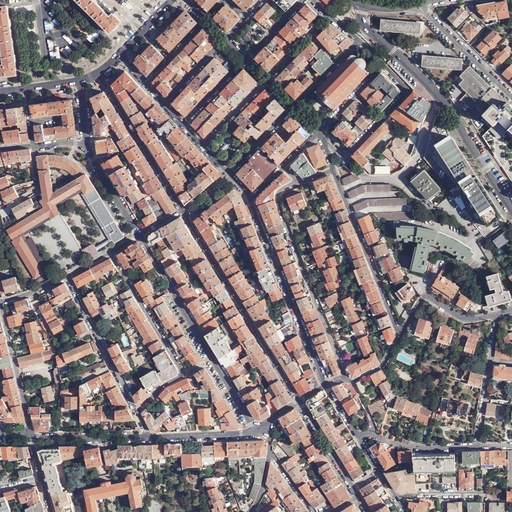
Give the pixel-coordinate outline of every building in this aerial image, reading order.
[(76,0),(109,33),(120,21),(112,13),(109,16),(92,0),(76,0)] [(195,0),(207,12),(218,0),(195,0)] [(246,11),(255,2),(252,0),(243,0),(239,5),(246,11)] [(273,0),(274,1),(283,9),(287,12),(298,0),(273,0)] [(505,1),(495,3),(498,19),(508,17),(505,1)] [(488,22),(498,20),(498,19),(495,3),(477,6),(478,12),(488,22)] [(269,6),(267,4),(260,11),(269,19),(275,12),(269,6)] [(221,24),(233,12),(226,5),(214,18),(221,24)] [(307,5),(300,12),(311,22),(318,15),(307,5)] [(0,64),(0,65),(2,76),(16,74),(7,6),(0,6),(0,34),(4,64),(0,64)] [(178,18),(185,10),(182,7),(174,14),(178,18)] [(456,27),(468,14),(462,8),(459,10),(458,9),(448,19),(456,27)] [(197,23),(185,10),(178,18),(190,30),(197,23)] [(269,19),(260,11),(254,17),(268,30),(271,27),(266,22),(269,19)] [(239,18),(233,12),(221,24),(227,31),(239,18)] [(300,12),(294,18),(308,32),(309,31),(306,28),(309,24),(312,27),(314,25),(311,22),(300,12)] [(183,38),(190,30),(178,18),(171,25),(183,38)] [(291,21),(286,26),(297,36),(300,39),(308,32),(294,18),(291,21)] [(381,24),(380,30),(419,34),(420,28),(424,29),(424,22),(417,21),(416,23),(386,20),(386,18),(380,18),(380,24),(381,24)] [(176,45),(183,38),(171,25),(163,33),(176,45)] [(330,25),(324,31),(343,50),(352,42),(330,25)] [(470,40),(478,32),(470,25),(466,29),(464,27),(461,30),(467,36),(466,37),(470,40)] [(286,26),(280,33),(291,43),(297,36),(286,26)] [(203,28),(193,39),(200,46),(202,44),(205,41),(210,35),(203,28)] [(492,46),(500,37),(493,30),(487,37),(485,36),(482,40),(483,41),(477,47),(484,54),(490,48),(491,50),(493,48),(492,46)] [(343,50),(324,31),(317,38),(336,58),(343,50)] [(169,52),(176,45),(163,33),(157,39),(163,46),(169,52)] [(280,46),(286,53),(294,46),(291,43),(280,33),(273,39),(280,46)] [(202,44),(200,46),(199,48),(201,50),(198,52),(196,50),(191,56),(197,63),(215,43),(216,42),(210,35),(205,41),(207,43),(205,46),(202,44)] [(200,46),(193,39),(184,49),(191,56),(196,50),(199,48),(200,46)] [(266,47),(272,53),(280,46),(273,39),(268,45),(266,47)] [(306,50),(301,54),(309,62),(316,56),(322,49),(314,41),(306,50)] [(152,45),(143,54),(155,67),(164,57),(152,45)] [(272,53),(279,60),(286,53),(280,46),(272,53)] [(255,59),(261,65),(272,53),(266,47),(255,59)] [(191,56),(184,49),(179,55),(186,62),(192,68),(197,63),(191,56)] [(316,56),(309,62),(318,72),(320,74),(333,62),(322,49),(316,56)] [(501,64),(509,55),(503,49),(500,52),(498,50),(493,56),(495,57),(491,61),(496,65),(499,62),(501,64)] [(272,53),(261,65),(268,72),(279,60),(272,53)] [(155,67),(143,54),(135,62),(147,76),(155,67)] [(309,62),(301,54),(294,61),(302,69),(309,62)] [(341,65),(315,92),(333,110),(334,111),(360,84),(360,83),(360,82),(367,75),(368,75),(369,74),(370,72),(370,70),(369,68),(367,67),(366,67),(367,64),(367,62),(365,60),(363,58),(362,58),(360,58),(358,58),(356,55),(355,55),(353,54),(351,55),(349,57),(350,57),(342,65),(341,65)] [(422,66),(461,70),(462,59),(427,56),(428,55),(422,54),(421,61),(422,61),(422,66)] [(186,62),(179,55),(173,61),(180,68),(181,67),(182,66),(186,62)] [(215,57),(205,68),(213,75),(218,82),(229,71),(215,57)] [(180,68),(173,61),(167,67),(182,78),(186,74),(180,68)] [(302,69),(294,61),(287,68),(295,76),(302,69)] [(192,68),(186,62),(182,66),(188,72),(192,68)] [(502,73),(511,82),(511,80),(511,65),(502,73)] [(466,104),(471,109),(475,105),(492,88),(469,66),(460,76),(464,80),(472,88),(466,93),(460,100),(466,104)] [(182,78),(167,67),(153,82),(157,87),(163,82),(164,83),(165,81),(166,82),(167,81),(168,82),(173,77),(172,76),(174,74),(177,76),(175,78),(176,78),(174,81),(177,84),(182,78)] [(114,68),(109,72),(112,76),(117,72),(114,68)] [(213,75),(205,68),(198,75),(206,82),(213,75)] [(295,76),(287,68),(276,79),(285,89),(292,82),(291,82),(292,80),(291,79),(293,77),(295,76)] [(244,69),(234,79),(241,87),(247,93),(257,82),(244,69)] [(126,71),(118,78),(125,86),(125,88),(130,95),(134,92),(140,87),(126,71)] [(311,78),(304,71),(297,78),(307,88),(313,81),(311,78)] [(382,74),(371,84),(377,90),(381,87),(387,94),(385,97),(374,107),(380,112),(400,91),(382,74)] [(206,82),(198,75),(189,85),(196,92),(203,85),(206,82)] [(218,82),(213,75),(206,82),(203,85),(210,91),(218,82)] [(125,86),(118,78),(111,85),(121,102),(128,97),(123,89),(125,88),(125,86)] [(292,82),(285,89),(295,99),(307,88),(297,78),(292,83),(292,82)] [(234,79),(226,88),(234,94),(241,87),(234,79)] [(460,87),(466,93),(472,88),(464,80),(460,84),(460,87)] [(163,82),(157,87),(165,96),(172,89),(166,84),(165,85),(164,83),(163,82)] [(377,90),(371,84),(361,94),(367,100),(377,90)] [(196,92),(189,85),(172,103),(179,110),(189,100),(196,92)] [(195,106),(210,91),(203,85),(196,92),(189,100),(195,106)] [(149,96),(140,87),(134,92),(130,95),(138,104),(149,96)] [(241,87),(234,94),(241,99),(247,93),(241,87)] [(224,89),(219,95),(227,101),(233,95),(234,94),(226,88),(224,89)] [(511,107),(498,93),(492,88),(475,105),(490,128),(488,131),(495,138),(496,137),(497,138),(499,136),(500,136),(506,130),(508,129),(511,133),(511,107)] [(265,89),(255,100),(265,108),(266,107),(267,108),(274,99),(265,89)] [(377,90),(367,100),(371,104),(374,107),(385,97),(377,90)] [(399,107),(420,122),(423,124),(432,105),(422,97),(414,91),(399,107)] [(103,107),(111,102),(104,92),(90,97),(97,113),(102,108),(103,107)] [(233,95),(227,101),(234,106),(241,99),(234,94),(233,95)] [(227,101),(219,95),(212,101),(221,108),(227,101)] [(156,104),(149,96),(138,104),(139,105),(147,113),(156,104)] [(128,97),(121,102),(125,109),(131,117),(140,112),(141,111),(139,109),(137,111),(132,104),(133,103),(132,101),(131,102),(128,97)] [(285,109),(274,99),(267,108),(270,111),(277,117),(285,109)] [(61,101),(62,113),(63,113),(73,111),(71,100),(61,101)] [(189,100),(179,110),(185,117),(195,106),(189,100)] [(265,108),(255,100),(244,110),(256,117),(259,114),(261,116),(262,114),(261,112),(263,110),(265,108)] [(48,103),(49,115),(62,113),(61,101),(48,103)] [(221,108),(212,101),(206,108),(214,114),(217,112),(221,108)] [(234,106),(227,101),(221,108),(228,113),(234,106)] [(354,101),(342,114),(348,120),(352,117),(352,113),(351,112),(353,110),(356,113),(359,110),(363,114),(355,123),(356,124),(362,130),(375,118),(367,111),(358,101),(357,101),(357,102),(355,102),(355,101),(354,101)] [(112,123),(120,118),(111,102),(103,107),(102,108),(107,115),(112,123)] [(31,106),(33,117),(40,116),(40,117),(43,117),(43,116),(49,115),(48,103),(43,104),(31,106)] [(165,113),(156,104),(147,113),(143,115),(145,117),(148,121),(152,125),(155,123),(165,113)] [(24,106),(16,107),(18,122),(26,121),(24,106)] [(11,108),(7,108),(9,125),(17,124),(17,122),(18,122),(16,107),(11,108)] [(394,118),(397,120),(409,128),(408,132),(411,133),(413,131),(418,124),(420,122),(399,107),(391,115),(394,118)] [(5,109),(0,109),(0,123),(1,126),(9,125),(7,108),(5,109)] [(214,114),(206,108),(200,115),(207,121),(214,114)] [(228,113),(221,108),(217,112),(214,114),(221,120),(228,113)] [(263,132),(277,117),(270,111),(267,108),(264,111),(267,114),(261,121),(256,125),(263,132)] [(256,117),(244,110),(242,113),(256,125),(261,121),(256,117)] [(73,111),(63,113),(63,117),(61,117),(62,122),(64,122),(64,126),(75,125),(74,119),(73,111)] [(140,112),(131,117),(137,128),(145,123),(146,122),(144,118),(145,117),(143,115),(142,116),(140,112)] [(104,128),(112,123),(107,115),(100,118),(97,113),(93,116),(95,136),(109,135),(107,131),(104,128)] [(165,123),(170,119),(165,113),(155,123),(158,127),(156,130),(157,132),(162,126),(165,123)] [(256,125),(242,113),(235,120),(251,134),(256,139),(263,132),(256,125)] [(221,120),(214,114),(207,121),(214,127),(217,123),(221,120)] [(207,121),(200,115),(191,124),(198,131),(207,121)] [(118,142),(130,134),(120,118),(112,123),(104,128),(107,131),(114,127),(116,132),(110,135),(110,136),(111,138),(115,143),(118,142)] [(290,118),(283,125),(292,135),(302,126),(294,118),(290,118)] [(388,118),(382,124),(388,129),(397,120),(394,118),(391,120),(388,118)] [(168,135),(177,127),(170,119),(165,123),(162,126),(157,132),(161,136),(160,137),(164,141),(167,135),(168,135)] [(251,134),(235,120),(228,127),(245,142),(251,134)] [(17,122),(17,124),(18,127),(21,127),(21,131),(20,131),(20,134),(28,133),(26,121),(18,122),(17,122)] [(207,121),(198,131),(204,137),(208,133),(214,127),(207,121)] [(342,141),(347,146),(362,131),(362,130),(356,124),(351,130),(343,122),(339,125),(338,123),(335,127),(336,128),(332,131),(337,136),(337,135),(342,141)] [(145,123),(137,128),(163,170),(173,165),(172,162),(159,141),(157,139),(160,137),(161,136),(157,132),(156,130),(155,129),(152,131),(150,128),(149,129),(145,123)] [(43,124),(34,125),(35,133),(44,132),(43,128),(43,124)] [(388,129),(382,124),(360,147),(366,154),(389,130),(388,129)] [(64,126),(55,127),(57,137),(76,135),(75,125),(64,126)] [(291,137),(298,144),(299,145),(310,134),(302,126),(292,135),(291,137)] [(55,127),(43,128),(44,132),(45,138),(57,137),(55,127)] [(177,146),(186,137),(177,127),(168,135),(173,142),(177,146)] [(21,142),(20,134),(20,131),(20,129),(2,132),(3,136),(6,145),(21,142)] [(44,132),(35,133),(36,141),(45,141),(45,138),(44,132)] [(286,142),(276,132),(269,140),(287,156),(298,144),(291,137),(286,142)] [(29,141),(28,133),(20,134),(21,142),(29,141)] [(126,152),(137,145),(130,134),(118,142),(123,151),(125,153),(126,152)] [(186,155),(195,147),(186,137),(177,146),(176,147),(185,157),(186,155)] [(412,157),(412,156),(402,148),(406,144),(397,137),(393,141),(392,140),(385,147),(387,149),(383,153),(391,160),(395,157),(403,164),(405,165),(412,157)] [(119,150),(115,143),(111,138),(107,139),(108,152),(119,150)] [(414,149),(417,140),(411,138),(407,146),(414,149)] [(476,176),(451,138),(437,149),(461,187),(452,192),(478,233),(503,217),(476,176)] [(107,139),(95,140),(97,153),(98,156),(103,155),(103,157),(106,156),(105,152),(108,152),(107,139)] [(287,156),(269,140),(261,148),(278,164),(287,156)] [(173,149),(174,149),(170,145),(168,142),(166,143),(172,151),(173,149)] [(307,148),(303,153),(307,158),(309,157),(311,159),(312,159),(316,168),(326,164),(319,144),(307,148)] [(133,163),(143,156),(137,145),(126,152),(131,163),(133,163)] [(192,161),(201,153),(195,147),(186,155),(192,161)] [(366,154),(360,147),(352,156),(363,167),(371,158),(366,154)] [(278,164),(261,148),(247,163),(252,169),(263,180),(273,170),(278,164)] [(30,149),(18,150),(21,163),(21,165),(22,168),(27,168),(33,167),(32,163),(23,164),(23,161),(32,160),(30,149)] [(171,151),(178,162),(180,160),(173,149),(172,151),(171,151)] [(18,150),(8,151),(10,161),(10,162),(19,161),(19,163),(21,163),(18,150)] [(8,151),(2,152),(3,161),(4,163),(10,162),(10,161),(8,151)] [(127,164),(130,163),(125,153),(121,155),(127,165),(127,164)] [(203,169),(210,163),(201,153),(192,161),(191,162),(200,172),(203,169)] [(307,158),(303,153),(291,165),(291,166),(302,178),(316,172),(307,158)] [(53,155),(45,155),(40,156),(38,156),(44,199),(52,194),(49,167),(54,167),(62,169),(67,171),(70,174),(76,180),(85,175),(82,170),(78,166),(74,162),(72,160),(67,158),(63,156),(58,155),(53,155)] [(107,158),(101,161),(109,175),(124,166),(117,155),(109,160),(107,158)] [(145,183),(156,177),(143,156),(133,163),(138,171),(136,173),(136,174),(136,175),(137,175),(138,175),(140,174),(145,183)] [(176,163),(173,165),(163,170),(174,188),(182,184),(184,183),(187,181),(192,178),(194,177),(194,176),(193,176),(189,170),(188,168),(182,172),(176,163)] [(221,175),(210,163),(203,169),(214,181),(221,175)] [(252,169),(247,163),(236,174),(242,180),(252,169)] [(376,167),(376,175),(391,175),(401,170),(398,163),(389,167),(376,167)] [(124,166),(109,175),(117,187),(132,178),(125,165),(124,166)] [(214,181),(203,169),(200,172),(199,173),(199,174),(199,175),(195,178),(204,189),(214,181)] [(252,169),(242,180),(252,191),(263,180),(252,169)] [(424,170),(411,181),(418,190),(427,200),(441,189),(424,170)] [(284,172),(276,179),(282,185),(288,182),(289,178),(284,172)] [(44,199),(40,201),(46,208),(30,217),(8,230),(14,241),(13,241),(34,278),(42,274),(43,274),(43,273),(41,269),(35,259),(24,241),(22,237),(20,235),(50,217),(51,220),(52,219),(53,220),(60,216),(59,215),(61,214),(56,207),(54,204),(81,188),(83,191),(111,238),(113,241),(114,243),(124,237),(86,174),(85,175),(76,180),(52,194),(44,199)] [(358,176),(353,174),(342,179),(345,186),(360,179),(358,176)] [(308,183),(311,190),(312,193),(324,189),(325,189),(330,200),(339,197),(332,177),(328,175),(308,183)] [(0,188),(1,190),(13,186),(7,176),(5,176),(0,177),(0,188)] [(152,194),(163,188),(156,177),(145,183),(143,184),(144,185),(141,186),(138,188),(144,197),(144,198),(145,198),(152,194)] [(194,197),(204,189),(195,178),(194,177),(192,178),(193,180),(187,187),(189,190),(194,197)] [(138,188),(132,178),(117,187),(123,198),(128,195),(138,188)] [(282,185),(276,179),(258,197),(257,202),(258,206),(274,200),(274,191),(276,189),(282,185)] [(308,183),(301,186),(303,193),(311,190),(308,183)] [(174,188),(179,196),(186,192),(182,184),(174,188)] [(366,185),(348,193),(350,199),(366,192),(391,191),(390,184),(366,185)] [(7,203),(19,197),(13,186),(1,190),(0,191),(7,203)] [(80,192),(83,191),(81,188),(54,204),(56,207),(80,192)] [(138,188),(128,195),(133,204),(144,197),(138,188)] [(177,210),(163,188),(152,194),(154,199),(150,201),(150,200),(147,202),(149,205),(152,210),(153,213),(157,220),(165,217),(177,210)] [(233,189),(227,194),(233,205),(235,208),(240,219),(249,215),(242,198),(233,189)] [(184,205),(194,197),(189,190),(186,192),(179,196),(184,205)] [(109,239),(111,238),(83,191),(80,192),(109,239)] [(307,205),(301,192),(286,198),(291,211),(307,205)] [(233,205),(227,194),(216,203),(223,213),(233,205)] [(19,218),(31,212),(28,208),(36,204),(32,197),(13,208),(19,218)] [(344,207),(339,197),(330,200),(324,203),(326,206),(328,205),(329,208),(323,211),(325,215),(334,211),(344,207)] [(147,202),(145,198),(144,198),(137,203),(141,210),(143,209),(149,205),(147,202)] [(368,199),(352,206),(355,212),(369,206),(406,205),(406,204),(406,198),(368,199)] [(274,200),(258,206),(261,213),(277,207),(274,200)] [(223,213),(216,203),(207,211),(211,216),(213,220),(217,224),(218,225),(222,221),(218,216),(219,215),(220,216),(223,213)] [(147,216),(153,213),(152,210),(149,205),(143,209),(147,216)] [(277,207),(261,213),(267,228),(281,223),(277,207)] [(349,220),(344,207),(334,211),(335,214),(332,215),(336,226),(349,220)] [(240,219),(235,208),(232,210),(234,214),(234,215),(233,217),(232,218),(231,218),(230,218),(229,218),(228,218),(227,215),(223,214),(228,225),(235,221),(240,219)] [(211,216),(207,211),(202,215),(206,220),(211,216)] [(414,212),(373,213),(379,220),(415,219),(414,212)] [(157,220),(153,213),(147,216),(142,219),(146,226),(157,220)] [(358,219),(364,234),(375,230),(369,214),(358,219)] [(206,220),(202,215),(194,221),(201,232),(209,225),(206,220)] [(252,223),(249,215),(240,219),(235,221),(239,229),(241,228),(252,223)] [(22,237),(24,236),(51,220),(50,217),(20,235),(22,237)] [(181,217),(168,224),(173,232),(185,224),(181,217)] [(354,234),(349,220),(336,226),(341,240),(354,234)] [(257,234),(252,223),(241,228),(246,239),(257,234)] [(281,223),(267,228),(269,232),(271,237),(279,234),(284,233),(281,223)] [(308,227),(311,237),(322,233),(318,223),(308,227)] [(166,225),(160,229),(165,236),(173,232),(168,224),(166,225)] [(173,232),(165,236),(164,237),(168,244),(169,246),(168,246),(173,254),(174,253),(195,240),(185,224),(173,232)] [(209,225),(201,232),(202,234),(206,240),(214,234),(212,230),(215,228),(212,224),(210,226),(209,225)] [(364,234),(368,244),(373,242),(373,241),(381,238),(377,227),(375,230),(364,234)] [(460,258),(478,273),(483,267),(471,257),(474,253),(465,246),(460,243),(452,239),(432,231),(412,227),(409,227),(396,227),(397,240),(405,240),(404,241),(408,242),(408,240),(418,241),(414,258),(412,258),(412,260),(410,270),(424,273),(426,265),(428,265),(429,262),(427,261),(431,244),(440,248),(440,249),(443,251),(443,249),(457,256),(456,258),(459,260),(460,258)] [(214,234),(218,240),(221,237),(220,236),(215,228),(212,230),(214,234)] [(148,239),(152,245),(154,243),(157,241),(164,237),(165,236),(160,229),(150,235),(148,239)] [(308,241),(312,251),(319,248),(318,245),(326,243),(324,236),(327,235),(326,231),(322,233),(311,237),(308,238),(309,240),(308,241)] [(500,232),(492,238),(498,246),(506,240),(500,232)] [(214,234),(206,240),(210,246),(218,240),(214,234)] [(261,246),(257,234),(246,239),(249,246),(247,247),(247,248),(241,251),(242,253),(245,252),(251,250),(261,246)] [(279,234),(271,237),(275,246),(282,243),(286,242),(284,238),(281,239),(279,234)] [(359,245),(354,234),(341,240),(345,251),(359,245)] [(372,246),(376,256),(385,253),(386,256),(393,253),(390,247),(387,249),(384,241),(386,241),(383,236),(381,238),(377,242),(377,244),(372,246)] [(41,269),(45,267),(48,265),(31,237),(27,240),(24,241),(35,259),(41,269)] [(160,247),(155,250),(156,251),(160,249),(161,248),(168,244),(164,237),(157,241),(160,247)] [(218,240),(210,246),(215,254),(226,246),(221,237),(218,240)] [(97,251),(113,241),(111,238),(109,239),(95,247),(97,251)] [(495,255),(485,239),(478,243),(489,261),(495,255)] [(174,253),(177,258),(185,253),(188,258),(189,257),(201,250),(195,240),(174,253)] [(139,241),(126,249),(134,263),(136,266),(140,263),(149,258),(139,241)] [(282,243),(275,246),(277,252),(285,249),(284,246),(289,244),(287,241),(286,242),(282,243)] [(87,259),(98,252),(97,251),(95,247),(94,245),(93,244),(92,244),(91,244),(82,250),(84,253),(86,257),(87,259)] [(168,244),(161,248),(163,250),(161,251),(166,258),(173,254),(168,246),(169,246),(168,244)] [(315,257),(317,262),(318,262),(321,260),(327,258),(324,249),(327,248),(328,250),(332,248),(330,244),(319,248),(312,251),(310,252),(313,257),(315,257)] [(363,255),(359,245),(345,251),(346,251),(350,261),(363,255)] [(215,254),(219,262),(232,255),(226,246),(215,254)] [(259,270),(270,266),(261,246),(251,250),(259,270)] [(134,263),(126,249),(116,255),(127,272),(133,268),(131,265),(134,263)] [(285,249),(277,252),(280,259),(288,256),(285,249)] [(205,258),(201,250),(189,257),(194,265),(205,258)] [(252,273),(255,272),(245,252),(242,253),(245,260),(246,262),(249,267),(252,273)] [(77,262),(86,257),(84,253),(75,259),(77,262)] [(166,258),(161,261),(166,268),(178,260),(177,258),(174,253),(173,254),(166,258)] [(219,262),(225,271),(237,264),(232,255),(219,262)] [(280,259),(283,266),(296,261),(293,255),(288,256),(280,259)] [(353,270),(366,264),(363,255),(350,261),(353,270)] [(318,262),(320,268),(317,269),(318,271),(319,270),(332,266),(335,265),(337,264),(334,256),(327,259),(328,262),(322,264),(321,261),(318,262)] [(375,263),(380,274),(388,271),(401,266),(399,263),(396,265),(392,256),(375,263)] [(110,258),(99,264),(104,273),(110,270),(111,272),(116,269),(112,263),(113,263),(111,259),(110,260),(110,258)] [(153,267),(149,258),(140,263),(145,272),(153,267)] [(210,266),(205,258),(194,265),(199,273),(210,266)] [(178,260),(166,268),(172,277),(181,272),(182,271),(179,267),(181,266),(180,263),(178,260)] [(283,266),(285,272),(295,269),(298,267),(296,261),(283,266)] [(104,273),(99,264),(90,269),(95,278),(95,279),(96,282),(100,280),(98,277),(104,273)] [(226,274),(229,278),(242,271),(237,264),(225,271),(226,274)] [(306,267),(309,275),(317,271),(314,264),(306,267)] [(359,284),(372,278),(366,264),(353,270),(359,284)] [(43,274),(42,274),(45,278),(57,270),(55,266),(47,271),(43,273),(43,274)] [(211,267),(210,266),(199,273),(203,281),(215,274),(211,267)] [(268,291),(269,291),(278,286),(270,266),(259,270),(255,272),(252,273),(255,278),(263,294),(265,293),(266,292),(257,275),(259,274),(260,276),(262,275),(262,278),(261,278),(262,281),(263,281),(268,291)] [(320,271),(324,282),(338,276),(339,275),(335,266),(332,266),(320,271)] [(401,266),(388,271),(393,282),(404,277),(399,268),(401,267),(401,266)] [(133,268),(127,272),(129,276),(137,272),(135,267),(133,268)] [(439,292),(441,293),(450,280),(442,275),(446,269),(443,267),(431,287),(433,288),(433,289),(439,292)] [(95,278),(90,269),(73,278),(78,287),(95,278)] [(184,271),(187,276),(189,275),(191,278),(192,277),(188,269),(184,271)] [(285,272),(288,279),(301,274),(300,271),(296,273),(295,269),(285,272)] [(242,271),(229,278),(233,284),(245,277),(247,276),(244,270),(242,271)] [(181,272),(172,277),(176,284),(184,278),(185,278),(181,272)] [(488,305),(510,300),(509,290),(503,292),(498,273),(487,276),(490,288),(495,287),(497,293),(486,295),(488,305)] [(220,282),(215,274),(203,281),(205,284),(202,286),(205,291),(210,288),(220,282)] [(288,279),(291,286),(300,283),(298,279),(303,277),(301,274),(288,279)] [(0,286),(0,288),(1,293),(19,288),(16,276),(9,278),(2,280),(4,285),(0,286)] [(184,278),(176,284),(178,288),(186,281),(187,280),(188,280),(186,277),(185,278),(184,278)] [(245,277),(233,284),(236,289),(248,282),(245,277)] [(325,283),(328,290),(339,284),(340,283),(339,281),(343,280),(342,277),(340,277),(325,283)] [(362,293),(375,287),(372,278),(359,284),(361,290),(362,293)] [(126,285),(122,279),(112,283),(115,290),(126,285)] [(143,298),(153,292),(145,280),(142,281),(141,280),(138,282),(134,284),(143,298)] [(449,298),(451,299),(459,287),(450,280),(441,293),(443,294),(443,295),(449,299),(449,298)] [(186,281),(178,288),(183,296),(194,288),(196,287),(196,285),(195,284),(189,287),(186,281)] [(225,289),(220,282),(210,288),(214,295),(215,295),(216,294),(225,289)] [(248,282),(236,289),(240,295),(252,287),(248,282)] [(68,290),(64,283),(53,288),(55,293),(52,294),(52,296),(50,296),(50,295),(51,293),(50,290),(46,292),(49,299),(50,300),(51,299),(68,290)] [(107,297),(114,294),(109,283),(107,284),(101,286),(107,297)] [(291,286),(294,293),(303,290),(302,289),(305,287),(305,286),(301,287),(300,283),(291,286)] [(408,283),(395,292),(402,303),(415,293),(412,289),(413,288),(411,286),(410,287),(408,283)] [(273,300),(282,297),(278,286),(269,291),(273,300)] [(252,287),(240,295),(244,302),(256,295),(252,287)] [(376,288),(375,287),(362,293),(367,304),(380,298),(376,288)] [(183,296),(187,303),(199,296),(198,295),(194,288),(183,296)] [(229,297),(225,289),(216,294),(218,298),(219,297),(222,302),(229,297)] [(294,293),(297,299),(307,295),(305,289),(303,290),(294,293)] [(51,299),(50,300),(51,303),(59,299),(60,301),(64,299),(63,298),(70,294),(68,290),(51,299)] [(123,302),(133,297),(129,290),(127,291),(120,295),(119,295),(123,302)] [(319,300),(322,307),(330,302),(335,300),(346,294),(344,290),(337,294),(335,291),(319,300)] [(88,295),(83,298),(90,311),(99,306),(98,303),(92,291),(87,294),(88,295)] [(150,303),(161,296),(159,293),(155,296),(153,292),(143,298),(147,305),(150,303)] [(187,303),(192,311),(204,302),(203,300),(201,301),(200,299),(203,298),(206,302),(207,301),(203,295),(202,293),(198,295),(199,296),(187,303)] [(471,304),(474,306),(478,302),(474,299),(472,302),(461,293),(458,296),(460,297),(456,303),(466,310),(471,304)] [(297,299),(302,312),(314,307),(310,294),(307,295),(297,299)] [(342,304),(344,307),(352,303),(350,299),(352,298),(351,294),(337,301),(339,305),(342,304)] [(248,309),(260,301),(256,295),(244,302),(248,309)] [(164,302),(161,296),(150,303),(153,308),(154,308),(164,302)] [(125,308),(137,302),(133,297),(123,302),(120,304),(118,305),(120,307),(125,304),(126,306),(124,307),(125,308)] [(225,310),(234,304),(229,297),(222,302),(220,303),(223,310),(220,312),(220,313),(225,310)] [(11,309),(13,315),(17,313),(17,312),(32,308),(30,302),(28,298),(14,302),(15,306),(13,307),(13,308),(11,309)] [(266,312),(270,309),(265,298),(260,301),(248,309),(255,320),(266,312)] [(385,310),(380,298),(367,304),(368,307),(369,306),(372,314),(385,310)] [(30,302),(32,308),(32,309),(40,305),(38,299),(30,302)] [(68,311),(76,307),(73,300),(65,304),(68,311)] [(32,309),(33,310),(39,307),(46,320),(44,321),(43,320),(39,321),(41,325),(45,323),(47,322),(57,317),(59,316),(57,312),(53,313),(47,301),(40,305),(32,309)] [(192,311),(197,319),(211,309),(212,309),(207,301),(206,302),(204,302),(192,311)] [(90,311),(92,316),(100,312),(101,315),(110,311),(113,317),(117,315),(116,313),(113,307),(111,303),(107,304),(106,302),(99,306),(90,311)] [(128,316),(141,309),(137,302),(125,308),(124,309),(128,316)] [(170,312),(164,302),(154,308),(160,318),(170,312)] [(352,303),(344,307),(348,315),(355,312),(358,310),(357,309),(356,307),(355,308),(352,303)] [(239,312),(234,304),(225,310),(228,315),(227,316),(229,319),(230,318),(239,312)] [(302,312),(304,317),(317,312),(314,307),(302,312)] [(142,311),(141,309),(128,316),(126,317),(132,327),(135,326),(147,319),(142,311)] [(197,319),(201,326),(214,318),(210,312),(211,310),(211,309),(197,319)] [(442,311),(438,309),(434,315),(439,318),(442,311)] [(276,331),(292,321),(288,310),(283,313),(285,321),(282,322),(282,323),(280,324),(279,323),(274,326),(271,320),(259,327),(266,338),(276,331)] [(442,311),(439,318),(439,319),(446,322),(449,316),(442,311)] [(7,316),(10,327),(23,324),(23,322),(22,323),(20,314),(21,314),(20,312),(17,313),(13,315),(7,316)] [(178,325),(170,312),(160,318),(158,319),(164,330),(173,324),(175,327),(178,325)] [(245,322),(239,312),(230,318),(236,328),(237,328),(245,322)] [(271,320),(266,312),(255,320),(259,327),(271,320)] [(304,317),(307,324),(319,319),(317,312),(304,317)] [(348,315),(347,315),(351,324),(360,320),(355,312),(348,315)] [(378,329),(390,324),(387,315),(374,319),(378,329)] [(48,324),(53,333),(62,328),(57,317),(47,322),(45,323),(41,325),(43,329),(44,329),(47,328),(45,325),(48,324)] [(71,322),(73,325),(82,321),(80,317),(71,322)] [(428,339),(433,322),(419,317),(414,334),(428,339)] [(214,318),(201,326),(206,334),(216,328),(219,326),(214,318)] [(153,330),(147,319),(135,326),(141,337),(142,337),(153,330)] [(307,324),(312,338),(325,333),(319,319),(307,324)] [(360,320),(351,324),(350,325),(352,329),(350,330),(352,334),(367,327),(365,321),(362,323),(361,319),(360,320)] [(76,339),(90,334),(83,320),(82,321),(73,325),(78,335),(75,337),(76,339)] [(216,328),(206,334),(220,357),(234,347),(235,347),(241,343),(234,332),(233,330),(227,320),(219,326),(216,328)] [(32,332),(38,330),(37,326),(35,321),(25,323),(27,333),(32,332)] [(289,339),(298,334),(292,321),(276,331),(282,340),(284,343),(286,341),(289,339)] [(237,330),(244,341),(252,335),(245,322),(237,328),(236,328),(233,330),(234,332),(237,330)] [(184,335),(178,325),(175,327),(173,324),(164,330),(166,333),(170,331),(172,335),(175,340),(184,335)] [(464,325),(463,324),(462,330),(467,332),(471,324),(464,325)] [(454,329),(441,325),(435,341),(448,346),(454,329)] [(387,344),(391,343),(395,336),(391,326),(382,330),(387,344)] [(340,329),(333,333),(335,339),(343,335),(340,329)] [(26,333),(28,343),(42,340),(41,336),(39,336),(38,330),(32,332),(27,333),(26,333)] [(159,339),(153,330),(142,337),(148,347),(149,347),(160,340),(159,339)] [(467,332),(462,330),(459,332),(457,337),(462,339),(463,337),(467,338),(463,350),(473,353),(478,336),(467,332)] [(282,340),(276,331),(266,338),(270,345),(271,347),(282,340)] [(316,345),(328,340),(325,333),(312,338),(316,345)] [(293,348),(302,344),(298,334),(289,339),(291,344),(293,348)] [(361,347),(368,344),(366,340),(369,338),(368,335),(367,334),(364,335),(357,338),(361,347)] [(176,349),(188,342),(184,335),(175,340),(172,342),(176,349)] [(241,343),(235,347),(238,352),(242,349),(247,346),(256,340),(252,335),(244,341),(241,343)] [(345,337),(336,341),(339,347),(347,343),(345,337)] [(42,340),(28,343),(31,353),(45,350),(42,340)] [(164,347),(160,340),(149,347),(153,354),(164,347)] [(238,352),(242,358),(259,346),(256,340),(247,346),(249,349),(245,352),(242,349),(238,352)] [(285,346),(284,343),(282,340),(271,347),(276,354),(286,348),(285,346)] [(321,360),(333,355),(328,340),(316,345),(321,360)] [(133,341),(130,343),(131,344),(132,347),(134,351),(135,353),(136,355),(139,353),(133,341)] [(0,355),(9,354),(6,342),(0,343),(0,355)] [(55,356),(55,357),(57,365),(93,352),(89,342),(55,356)] [(180,359),(194,351),(188,342),(176,349),(175,350),(177,353),(180,351),(181,353),(178,355),(180,359)] [(115,363),(124,358),(124,357),(121,352),(117,344),(114,345),(113,344),(112,345),(110,345),(111,346),(108,347),(115,363)] [(296,359),(306,355),(302,344),(293,348),(296,354),(294,355),(296,359)] [(369,354),(371,353),(368,344),(361,347),(360,348),(364,357),(369,354)] [(259,346),(242,358),(245,362),(247,366),(249,369),(254,365),(266,357),(259,346)] [(121,352),(124,357),(126,356),(128,354),(132,352),(134,351),(132,347),(128,350),(128,349),(121,352)] [(234,347),(220,357),(226,367),(242,358),(238,352),(235,347),(234,347)] [(494,358),(509,359),(510,352),(506,352),(502,350),(495,347),(494,358)] [(31,353),(17,357),(20,369),(27,367),(27,365),(44,360),(44,359),(55,357),(55,356),(53,348),(51,349),(46,350),(45,350),(31,353)] [(286,348),(276,354),(279,359),(287,353),(286,348)] [(177,369),(166,351),(154,358),(161,371),(157,373),(156,371),(153,370),(141,377),(143,379),(145,382),(146,387),(148,390),(170,377),(171,377),(176,375),(177,374),(177,373),(177,371),(177,369)] [(200,361),(194,351),(180,359),(182,362),(188,358),(192,364),(186,368),(187,370),(200,361)] [(351,377),(379,363),(373,352),(371,353),(369,354),(370,356),(364,359),(363,358),(360,359),(361,361),(356,363),(355,361),(353,362),(346,365),(351,377)] [(279,359),(283,366),(291,361),(288,355),(287,353),(279,359)] [(411,366),(414,360),(400,353),(397,359),(411,366)] [(0,368),(2,368),(12,365),(9,354),(0,355),(0,368)] [(133,355),(128,357),(133,368),(134,368),(135,367),(139,366),(144,363),(139,354),(136,356),(136,355),(134,356),(134,354),(133,355)] [(299,365),(309,361),(306,355),(296,359),(297,361),(299,365)] [(326,367),(336,362),(333,355),(321,360),(324,367),(326,367)] [(266,371),(272,367),(266,357),(254,365),(258,371),(260,375),(265,372),(266,371)] [(115,363),(121,374),(130,370),(124,358),(115,363)] [(242,358),(226,367),(231,376),(233,380),(242,374),(249,369),(247,366),(240,370),(239,368),(241,366),(241,365),(245,362),(242,358)] [(283,366),(288,375),(297,370),(292,363),(293,362),(293,360),(291,361),(283,366)] [(332,372),(327,374),(329,377),(340,373),(336,362),(326,367),(328,371),(331,370),(332,372)] [(74,376),(95,368),(94,364),(73,372),(74,376)] [(493,365),(491,374),(493,374),(493,377),(507,379),(508,366),(504,365),(500,364),(500,366),(493,365)] [(5,379),(14,377),(12,365),(2,368),(4,377),(5,379)] [(266,385),(278,377),(272,367),(266,371),(272,380),(270,381),(269,381),(265,383),(266,385)] [(205,368),(194,375),(200,385),(203,390),(211,389),(212,389),(216,387),(205,368)] [(318,385),(312,368),(302,373),(304,376),(293,383),(300,394),(318,385)] [(304,376),(302,373),(301,372),(299,369),(297,370),(288,375),(293,383),(304,376)] [(371,374),(369,375),(375,386),(379,384),(381,383),(380,381),(383,379),(384,381),(387,380),(381,369),(374,373),(377,378),(374,380),(371,374)] [(480,389),(482,376),(470,371),(464,369),(462,374),(468,376),(466,383),(480,389)] [(108,391),(116,386),(109,371),(100,375),(102,380),(108,391)] [(242,374),(233,380),(239,390),(250,382),(246,374),(243,375),(242,374)] [(97,383),(102,380),(100,375),(86,382),(90,389),(98,385),(97,383)] [(3,400),(19,397),(14,377),(5,379),(3,379),(5,388),(3,388),(4,393),(6,392),(7,396),(2,397),(2,398),(3,400)] [(268,400),(285,389),(278,377),(266,385),(267,392),(268,400)] [(186,378),(175,383),(177,391),(181,389),(182,391),(189,388),(190,390),(192,390),(186,378)] [(357,388),(364,384),(361,379),(355,382),(357,388)] [(381,383),(379,384),(387,401),(384,404),(387,410),(388,411),(389,410),(395,393),(393,391),(387,380),(384,381),(381,383)] [(250,382),(239,390),(243,396),(250,391),(248,388),(253,384),(251,381),(250,382)] [(347,384),(344,381),(332,387),(340,399),(348,394),(343,386),(345,385),(346,384),(347,384)] [(90,389),(86,382),(79,385),(79,396),(79,401),(79,405),(85,405),(86,405),(90,405),(90,401),(87,402),(85,402),(85,392),(86,393),(89,391),(90,390),(90,389)] [(166,387),(166,388),(171,396),(172,397),(174,395),(175,396),(177,394),(176,392),(177,391),(175,383),(166,387)] [(50,384),(41,387),(45,401),(54,398),(50,384)] [(353,387),(347,384),(346,384),(348,386),(350,387),(349,388),(354,395),(357,394),(353,387)] [(79,396),(79,385),(60,389),(60,392),(76,389),(76,396),(79,396)] [(250,391),(243,396),(248,404),(257,398),(263,394),(259,385),(250,391)] [(117,387),(116,386),(108,391),(107,391),(111,399),(121,394),(117,387)] [(150,394),(148,390),(146,387),(143,388),(139,391),(137,391),(135,393),(132,395),(136,403),(140,404),(150,394)] [(223,398),(216,387),(212,389),(211,389),(213,404),(215,402),(223,398)] [(159,395),(165,402),(171,396),(166,388),(159,395)] [(292,400),(285,389),(268,400),(271,412),(271,413),(292,400)] [(183,402),(177,406),(179,409),(181,411),(185,418),(190,416),(188,412),(193,410),(190,403),(192,403),(190,400),(192,399),(189,390),(182,394),(181,392),(178,394),(183,402)] [(321,399),(327,395),(323,390),(308,399),(307,403),(310,409),(320,402),(319,400),(321,399)] [(408,399),(395,393),(389,410),(388,411),(384,421),(385,422),(389,410),(393,411),(394,408),(404,411),(408,399)] [(125,402),(121,394),(111,399),(113,403),(114,403),(116,405),(125,402)] [(159,395),(155,399),(163,405),(165,402),(159,395)] [(79,396),(76,396),(65,396),(65,408),(77,408),(77,401),(79,401),(79,396)] [(352,396),(341,401),(349,415),(359,408),(352,396)] [(11,406),(21,404),(19,397),(3,400),(4,401),(10,406),(11,406)] [(7,421),(15,421),(9,410),(7,407),(4,401),(3,400),(2,398),(0,399),(0,414),(4,419),(7,421)] [(230,410),(223,398),(215,402),(219,408),(216,409),(219,414),(225,410),(226,413),(230,410)] [(262,418),(271,413),(271,412),(269,409),(267,404),(262,407),(257,398),(248,404),(256,417),(262,418)] [(441,398),(437,410),(442,411),(442,408),(446,409),(446,412),(453,413),(453,415),(454,416),(455,416),(457,417),(459,416),(459,415),(465,416),(468,404),(462,403),(456,401),(456,402),(450,401),(448,401),(449,399),(441,398)] [(369,405),(367,406),(371,415),(378,411),(381,412),(380,418),(380,420),(382,420),(381,421),(383,422),(383,421),(386,414),(387,410),(384,404),(381,399),(369,405)] [(420,404),(408,399),(404,411),(416,417),(420,404)] [(134,419),(125,402),(116,405),(115,405),(116,407),(123,406),(124,408),(123,408),(122,407),(121,408),(121,409),(116,409),(116,420),(134,419)] [(316,419),(326,412),(322,406),(320,402),(310,409),(311,410),(316,419)] [(487,403),(485,414),(494,416),(496,404),(487,403)] [(24,418),(21,404),(11,406),(12,410),(9,410),(15,421),(22,421),(24,418)] [(416,417),(416,419),(426,422),(430,409),(420,404),(416,417)] [(79,405),(79,421),(90,421),(90,422),(91,422),(91,405),(90,405),(86,405),(86,408),(85,408),(85,405),(79,405)] [(102,422),(102,420),(102,407),(102,405),(99,405),(99,410),(95,410),(95,405),(93,405),(91,405),(91,422),(102,422)] [(102,420),(116,420),(116,409),(116,407),(115,405),(112,406),(112,411),(106,411),(106,407),(102,407),(102,420)] [(37,431),(49,431),(49,425),(48,418),(50,418),(50,413),(44,413),(44,407),(40,408),(40,406),(29,406),(34,428),(37,431)] [(278,417),(277,419),(279,424),(282,422),(284,426),(300,416),(295,407),(278,417)] [(150,430),(153,431),(154,430),(156,432),(161,428),(159,426),(154,420),(155,420),(146,408),(142,412),(142,413),(150,430)] [(198,409),(199,423),(196,424),(197,430),(200,430),(200,425),(214,424),(214,422),(212,422),(212,417),(210,417),(210,408),(198,409)] [(165,410),(155,420),(154,420),(159,426),(163,422),(171,417),(165,410)] [(239,425),(230,410),(226,413),(227,415),(222,419),(223,423),(221,424),(221,422),(215,422),(215,429),(237,428),(239,425)] [(175,416),(175,417),(179,425),(182,424),(183,430),(188,430),(187,423),(185,418),(181,411),(179,412),(180,414),(175,416)] [(403,414),(415,421),(416,419),(416,417),(404,411),(403,414)] [(321,426),(330,420),(326,412),(316,419),(321,426)] [(306,425),(300,416),(284,426),(289,434),(306,425)] [(175,426),(177,431),(181,431),(179,425),(175,417),(171,418),(171,417),(163,422),(165,425),(167,428),(175,426)] [(321,426),(325,434),(335,427),(331,421),(333,420),(332,419),(330,420),(321,426)] [(331,443),(341,436),(337,431),(345,425),(343,422),(341,423),(335,427),(325,434),(331,443)] [(311,434),(306,425),(289,434),(293,441),(291,442),(292,445),(294,445),(295,444),(302,440),(311,434)] [(316,442),(311,434),(302,440),(306,446),(304,447),(306,448),(316,442)] [(336,450),(345,444),(341,436),(331,443),(336,450)] [(284,437),(277,442),(290,457),(296,452),(297,452),(284,437)] [(264,439),(248,440),(249,454),(249,456),(249,459),(251,459),(251,455),(251,454),(254,454),(254,455),(266,455),(267,442),(264,439)] [(238,440),(227,441),(228,455),(228,465),(232,465),(232,460),(239,460),(238,440)] [(248,440),(238,440),(239,460),(239,473),(242,473),(241,457),(241,455),(249,454),(248,440)] [(214,442),(214,444),(215,455),(228,455),(227,441),(217,441),(214,442)] [(345,444),(350,451),(358,446),(355,442),(351,444),(349,441),(345,444)] [(369,446),(375,456),(377,455),(387,449),(384,444),(384,442),(377,441),(377,442),(369,446)] [(321,450),(316,442),(306,448),(309,454),(310,456),(321,450)] [(165,457),(182,456),(182,453),(182,451),(181,443),(164,444),(165,457)] [(153,457),(153,458),(165,458),(165,457),(164,444),(152,444),(153,457)] [(201,452),(202,461),(215,461),(215,455),(214,444),(201,445),(201,452)] [(340,457),(350,451),(345,444),(336,450),(340,457)] [(377,455),(385,469),(395,463),(392,457),(388,451),(394,448),(394,445),(392,446),(387,449),(377,455)] [(18,457),(17,446),(0,446),(0,447),(1,456),(1,458),(7,457),(7,460),(15,459),(14,457),(18,457)] [(27,446),(17,446),(18,457),(30,456),(27,446)] [(59,449),(62,460),(78,456),(85,455),(84,450),(83,448),(83,446),(59,446),(59,449)] [(84,450),(85,455),(85,457),(87,467),(91,467),(90,465),(89,465),(88,464),(100,461),(101,463),(99,463),(100,464),(102,464),(98,447),(84,450)] [(61,484),(67,483),(62,460),(59,449),(58,449),(58,448),(55,449),(54,448),(51,449),(51,448),(49,449),(49,448),(45,449),(45,448),(40,449),(41,454),(40,454),(51,495),(56,494),(63,492),(61,484)] [(103,449),(107,464),(118,461),(117,457),(118,448),(110,450),(110,448),(103,449)] [(324,455),(321,450),(310,456),(308,458),(310,461),(313,458),(315,460),(324,455)] [(405,469),(413,467),(412,452),(412,450),(397,451),(398,456),(399,462),(404,461),(405,469)] [(480,450),(458,450),(458,453),(458,454),(462,454),(462,464),(479,464),(479,457),(480,457),(480,450)] [(505,450),(480,450),(480,457),(480,467),(485,467),(485,463),(498,462),(498,463),(503,463),(503,465),(506,465),(506,459),(505,459),(505,450)] [(344,464),(354,458),(350,451),(340,457),(344,464)] [(182,456),(182,471),(202,470),(202,461),(201,452),(182,453),(182,456)] [(296,452),(290,457),(293,462),(297,460),(300,459),(296,452)] [(454,484),(458,484),(458,470),(458,454),(458,453),(417,453),(412,452),(413,467),(414,472),(415,483),(430,482),(430,469),(442,469),(442,482),(454,482),(454,484)] [(261,482),(266,455),(254,455),(254,459),(254,463),(254,469),(252,482),(260,484),(261,482)] [(328,461),(324,455),(315,460),(319,467),(328,461)] [(284,461),(282,463),(288,471),(296,466),(293,462),(290,457),(284,461)] [(349,472),(358,465),(354,458),(344,464),(349,472)] [(321,472),(331,466),(328,461),(319,467),(320,469),(319,469),(321,472)] [(270,462),(268,471),(277,484),(283,479),(282,477),(270,462)] [(355,481),(364,476),(362,473),(363,472),(358,465),(349,472),(355,481)] [(296,466),(288,471),(291,477),(299,471),(296,466)] [(318,474),(323,483),(336,475),(331,466),(321,472),(318,474)] [(32,473),(31,468),(23,470),(23,469),(18,470),(19,477),(32,473)] [(291,477),(294,480),(307,473),(305,470),(304,468),(302,470),(299,471),(291,477)] [(122,478),(121,478),(122,480),(124,492),(128,491),(131,506),(142,504),(138,489),(143,488),(140,474),(132,469),(126,471),(122,478)] [(395,490),(415,490),(415,483),(414,472),(407,473),(404,469),(385,472),(395,490)] [(268,471),(266,483),(269,487),(267,489),(268,490),(277,484),(268,471)] [(97,477),(99,483),(102,482),(112,480),(110,473),(97,477)] [(294,480),(298,486),(304,482),(303,479),(309,476),(307,473),(294,480)] [(323,483),(320,485),(325,492),(340,482),(336,475),(323,483)] [(213,477),(202,478),(203,485),(203,486),(213,482),(214,482),(216,482),(217,481),(216,477),(215,477),(213,477)] [(86,498),(87,504),(84,504),(85,511),(125,511),(130,511),(129,505),(130,505),(128,498),(127,498),(126,492),(124,492),(122,480),(121,478),(115,480),(116,483),(112,484),(112,481),(112,480),(102,482),(103,486),(85,490),(86,498)] [(298,486),(304,494),(316,487),(310,478),(308,480),(313,487),(310,489),(308,486),(309,486),(308,484),(307,484),(305,482),(304,482),(298,486)] [(360,488),(365,496),(375,489),(372,486),(377,483),(378,485),(381,483),(380,482),(378,478),(360,488)] [(283,479),(277,484),(268,490),(272,495),(270,496),(274,501),(265,507),(268,511),(276,505),(279,503),(278,502),(276,499),(273,496),(279,492),(288,485),(283,479)] [(255,499),(260,484),(252,482),(249,497),(255,499)] [(325,492),(334,506),(349,497),(340,482),(325,492)] [(31,505),(40,500),(36,485),(17,491),(19,496),(21,501),(29,499),(31,505)] [(293,492),(288,485),(279,492),(280,495),(278,496),(279,497),(276,499),(278,502),(283,499),(293,492)] [(365,496),(369,504),(379,497),(377,493),(384,489),(382,485),(375,490),(375,489),(365,496)] [(217,493),(215,487),(213,487),(204,490),(206,494),(209,493),(210,496),(217,493)] [(304,494),(310,501),(321,494),(316,487),(304,494)] [(19,496),(17,491),(16,489),(4,492),(5,495),(5,497),(6,499),(19,496)] [(66,493),(65,491),(63,492),(56,494),(51,495),(56,511),(72,511),(71,506),(70,503),(72,502),(70,497),(69,497),(67,497),(66,493)] [(128,491),(124,492),(126,492),(127,498),(128,498),(130,505),(129,505),(130,511),(132,510),(131,506),(128,491)] [(209,504),(222,499),(219,492),(217,493),(210,496),(211,499),(208,500),(209,504)] [(298,498),(293,492),(283,499),(285,500),(283,502),(286,506),(298,498)] [(310,501),(313,506),(320,503),(321,505),(326,502),(321,494),(310,501)] [(5,497),(0,498),(0,511),(11,511),(12,511),(6,499),(5,497)] [(379,497),(369,504),(371,506),(374,511),(385,504),(384,503),(383,504),(379,497)] [(87,504),(86,498),(79,500),(77,501),(76,502),(76,503),(76,505),(78,511),(85,511),(84,504),(87,504)] [(302,504),(298,498),(286,506),(289,511),(292,511),(295,510),(302,504)] [(212,511),(213,511),(225,508),(222,499),(209,504),(212,511)] [(408,505),(408,507),(410,507),(412,509),(411,511),(426,511),(428,502),(420,501),(420,499),(417,499),(417,503),(409,501),(408,505)] [(43,511),(40,500),(31,505),(25,509),(23,510),(16,511),(43,511)] [(485,510),(485,502),(480,502),(480,501),(466,502),(466,507),(467,507),(467,511),(478,511),(479,510),(485,510)] [(503,511),(504,501),(499,501),(499,505),(496,505),(496,501),(488,501),(488,511),(503,511)] [(460,511),(460,502),(450,502),(449,503),(447,503),(447,511),(460,511)] [(340,511),(359,511),(355,503),(340,511)]
